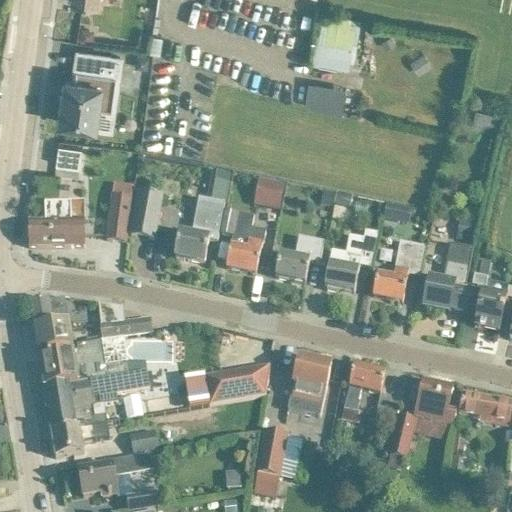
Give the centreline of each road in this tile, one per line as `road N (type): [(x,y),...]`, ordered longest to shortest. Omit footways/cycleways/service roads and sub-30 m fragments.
road 1 (residential): [(511,379),(0,266)]
road 2 (tertiary): [(0,229),(31,0)]
road 3 (tertiary): [(32,511),(0,315)]
